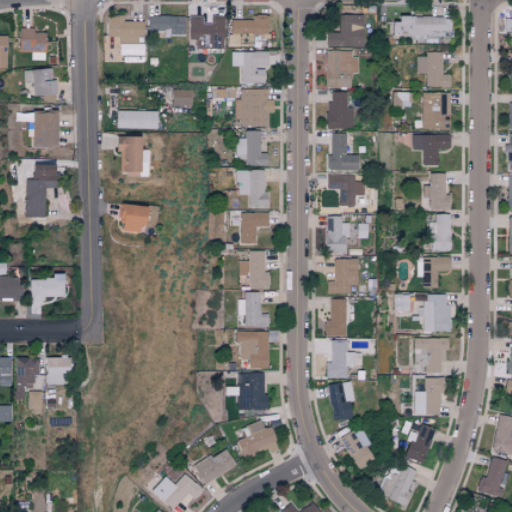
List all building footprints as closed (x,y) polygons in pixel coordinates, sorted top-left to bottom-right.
[(195,49),(223,49),(223,15),(210,15),(210,24),(201,24),(201,16),(188,16),(188,40),(195,40),(195,49)] [(229,20),(229,45),(252,45),(252,34),(266,35),(267,15),(251,15),(251,20),(229,20)] [(325,46),(362,47),(362,15),(338,15),(338,32),(325,32),(325,46)] [(143,21),(122,22),(122,16),(106,16),(106,37),(119,37),(119,56),(143,56),(143,21)] [(184,16),(147,16),(147,31),(163,31),(163,35),(183,36),(184,16)] [(394,16),(393,37),(423,38),(423,34),(449,35),(450,17),(394,16)] [(511,18),(503,18),(504,32),(511,31),(511,18)] [(44,52),(44,32),(32,32),(32,28),(18,28),(17,52),(44,52)] [(239,83),(264,82),(264,67),(266,67),(266,52),(230,52),(230,66),(239,66),(239,83)] [(357,74),(357,53),(326,52),(325,88),(350,88),(350,74),(357,74)] [(440,74),(441,52),(424,52),(424,57),(415,56),(415,73),(425,74),(425,87),(449,88),(449,75),(440,74)] [(31,96),(41,96),(42,103),(54,102),(53,80),(50,80),(50,69),(22,70),(22,82),(30,82),(31,96)] [(191,90),(171,89),(171,105),(190,106),(191,90)] [(266,90),(239,89),(239,100),(233,100),(233,125),(267,125),(267,114),(271,114),(272,100),(266,100),(266,90)] [(351,108),(345,108),(345,92),(330,92),(330,101),(325,102),(326,129),(351,129),(351,108)] [(391,106),(409,107),(410,93),(391,92),(391,106)] [(448,93),(421,92),(420,128),(447,129),(448,93)] [(156,111),(115,110),(115,128),(155,129),(156,111)] [(55,148),(56,112),(31,112),(30,122),(26,122),(26,137),(32,137),(31,147),(55,148)] [(258,131),(243,131),(243,139),(234,138),(234,159),(244,160),(244,166),(266,166),(266,153),(258,153),(258,131)] [(410,135),(411,151),(420,150),(421,166),(436,165),(436,149),(448,148),(448,134),(410,135)] [(352,135),(327,135),(326,170),(344,170),(345,159),(352,159),(352,135)] [(121,174),(138,174),(138,176),(146,176),(147,150),(139,150),(139,137),(116,137),(115,152),(122,152),(121,174)] [(56,188),(56,170),(39,170),(39,180),(24,180),(23,217),(43,217),(43,188),(56,188)] [(266,208),(266,192),(262,192),(262,171),(236,170),(235,195),(247,195),(247,207),(266,208)] [(443,195),(443,174),(428,173),(428,186),(422,186),(421,197),(428,197),(428,210),(448,210),(448,195),(443,195)] [(353,205),(353,195),(362,195),(361,182),(353,182),(352,174),(325,176),(326,190),(336,189),(337,206),(353,205)] [(141,233),(144,207),(120,204),(118,220),(122,220),(120,231),(141,233)] [(266,213),(230,213),(230,226),(238,226),(239,244),(253,243),(253,227),(266,226),(266,213)] [(448,214),(434,214),(433,222),(428,222),(428,251),(448,251),(448,214)] [(339,216),(324,216),(324,254),(344,254),(344,237),(355,237),(354,223),(340,223),(339,216)] [(365,223),(356,224),(356,238),(365,238),(365,223)] [(262,251),(247,251),(247,261),(236,260),(236,275),(247,276),(247,288),(266,289),(266,273),(262,273),(262,251)] [(447,257),(414,257),(415,277),(420,277),(420,287),(435,287),(435,271),(448,271),(447,257)] [(332,281),(325,281),(325,294),(355,294),(356,259),(333,259),(332,281)] [(18,277),(0,277),(0,300),(19,301),(18,277)] [(28,301),(42,301),(42,297),(62,297),(62,277),(28,278),(28,301)] [(258,292),(243,292),(242,299),(236,299),(236,315),(243,315),(243,326),(266,327),(266,314),(258,314),(258,292)] [(407,294),(392,294),(392,312),(408,311),(407,294)] [(443,295),(423,294),(423,307),(416,307),(416,317),(421,317),(421,331),(448,331),(448,304),(443,304),(443,295)] [(343,336),(344,299),(328,299),(328,320),(323,320),(323,336),(343,336)] [(266,332),(234,331),(234,342),(239,342),(238,359),(247,360),(247,368),(266,368),(266,332)] [(412,365),(423,366),(423,372),(438,373),(438,362),(444,362),(445,338),(412,338),(412,365)] [(344,378),(345,367),(352,367),(352,361),(359,361),(359,353),(344,352),(344,340),(329,340),(329,363),(324,363),(324,378),(344,378)] [(9,358),(0,357),(0,385),(9,385),(9,358)] [(13,358),(14,400),(23,400),(23,388),(32,388),(31,375),(36,375),(36,357),(13,358)] [(44,384),(68,385),(69,358),(45,357),(44,384)] [(265,410),(265,395),(262,395),(262,373),(236,373),(236,388),(227,389),(227,395),(236,394),(236,410),(265,410)] [(422,377),(422,391),(413,391),(412,415),(438,415),(439,378),(422,377)] [(330,421),(351,419),(348,382),(327,385),(330,421)] [(502,394),(511,395),(511,407),(511,412),(511,382),(504,382),(502,394)] [(27,409),(40,409),(40,391),(27,391),(27,409)] [(0,421),(9,422),(9,406),(0,405),(0,421)] [(511,422),(511,417),(498,415),(489,450),(511,455),(511,444),(507,444),(511,422)] [(270,427),(262,429),(260,421),(240,427),(244,437),(236,440),(241,455),(275,444),(270,427)] [(403,458),(423,463),(432,428),(418,425),(416,433),(408,431),(405,440),(408,441),(403,458)] [(338,437),(354,470),(372,462),(365,446),(368,445),(360,427),(338,437)] [(234,468),(225,449),(193,464),(202,483),(234,468)] [(484,478),(479,476),(475,492),(499,498),(501,489),(497,488),(504,461),(490,457),(484,478)] [(414,471),(389,461),(376,495),(404,505),(409,492),(406,491),(414,471)] [(173,485),(163,476),(151,492),(172,509),(185,493),(193,499),(201,489),(182,474),(173,485)] [(278,511),(317,511),(310,502),(296,511),(295,511),(289,503),(278,511)]
